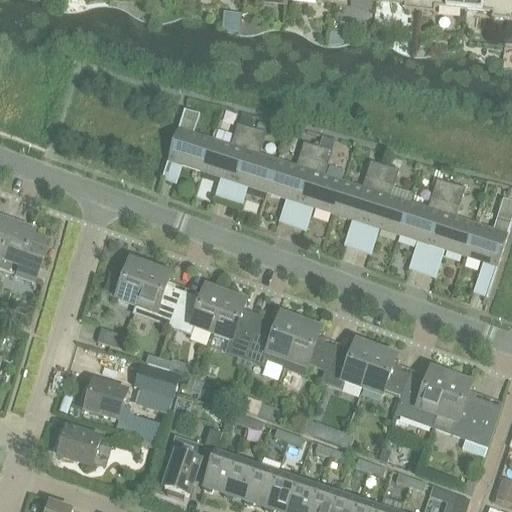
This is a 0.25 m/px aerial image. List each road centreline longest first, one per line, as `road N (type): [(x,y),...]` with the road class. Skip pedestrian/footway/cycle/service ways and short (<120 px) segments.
road 1 (unclassified): [(511,345),(106,197)]
road 2 (residential): [(27,445),(106,197)]
